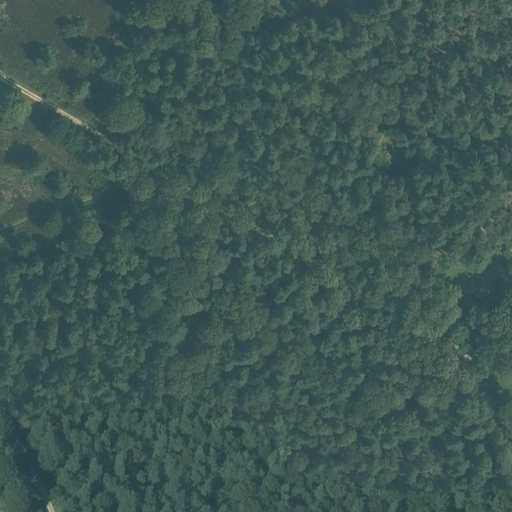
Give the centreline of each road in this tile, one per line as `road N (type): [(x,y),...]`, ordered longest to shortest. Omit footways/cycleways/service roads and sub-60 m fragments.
road 1 (track): [(511,462),(466,355),(310,262)]
road 2 (track): [(149,167),(331,98),(386,121)]
road 3 (track): [(310,262),(149,167)]
road 4 (track): [(149,167),(0,80)]
road 5 (track): [(51,511),(0,403)]
